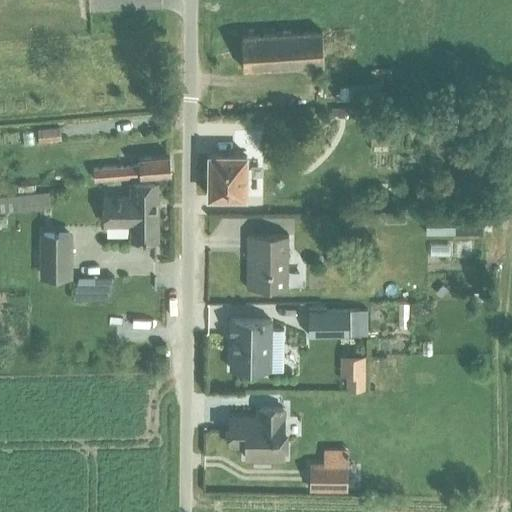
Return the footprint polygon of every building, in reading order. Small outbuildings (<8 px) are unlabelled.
[(333,0),(234,0),(234,39),(334,40),(333,0)] [(144,22),(162,22),(162,9),(144,9),(144,22)] [(143,10),(130,10),(130,36),(169,36),(169,23),(143,23),(143,10)] [(0,59),(14,59),(13,45),(0,45),(0,59)] [(92,111),(113,111),(113,100),(92,99),(92,111)] [(61,126),(38,128),(39,141),(62,139),(61,126)] [(95,180),(172,172),(170,154),(139,157),(139,164),(94,167),(95,180)] [(210,154),(210,196),(249,196),(248,154),(210,154)] [(130,239),(157,239),(157,182),(130,183),(130,192),(122,192),(122,195),(105,195),(104,225),(130,225),(130,239)] [(0,210),(51,205),(50,191),(0,195),(0,210)] [(40,277),(73,276),(73,231),(40,231),(40,277)] [(248,288),(253,288),(288,288),(289,234),(249,234),(248,254),(253,254),(253,286),(248,286),(248,288)] [(486,268),(485,254),(464,255),(464,269),(486,268)] [(78,277),(76,298),(112,299),(113,278),(78,277)] [(418,297),(418,283),(396,282),(396,296),(418,297)] [(309,334),(368,333),(367,308),(308,309),(309,334)] [(232,368),(273,369),(274,319),(231,318),(230,334),(233,335),(232,368)] [(324,398),(318,388),(303,398),(310,408),(324,398)] [(285,447),(288,447),(289,427),(286,427),(286,406),(257,407),(257,417),(229,416),(228,443),(245,443),(246,457),(285,457),(285,447)] [(311,461),(310,489),(348,489),(348,447),(324,446),(323,461),(311,461)]
